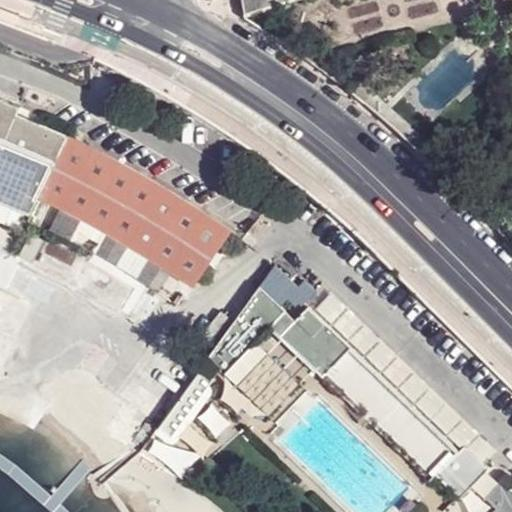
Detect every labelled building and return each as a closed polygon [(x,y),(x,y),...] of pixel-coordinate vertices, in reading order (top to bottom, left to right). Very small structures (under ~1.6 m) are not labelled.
[(243,0),(244,1),(246,16),(259,12),(294,0),(243,0)] [(29,218),(30,218),(42,193),(69,136),(47,128),(18,116),(19,113),(19,112),(6,107),(9,100),(0,96),(0,191),(33,205),(30,212),(32,211),(29,218)] [(22,106),(9,100),(6,107),(19,112),(22,106)] [(192,282),(195,284),(231,229),(189,201),(146,175),(111,156),(70,134),(69,136),(42,193),(51,198),(94,221),(157,259),(192,282)] [(51,198),(42,193),(30,218),(39,222),(51,198)] [(129,273),(177,304),(192,282),(157,259),(94,221),(51,198),(39,222),(61,233),(84,246),(107,259),(129,273)] [(0,361),(11,366),(35,298),(0,285),(0,361)] [(287,309),(261,285),(210,357),(227,374),(273,325),(287,309)] [(308,308),(298,319),(284,335),(433,480),(439,474),(462,450),(310,306),(308,308)] [(273,325),(284,335),(298,319),(287,309),(273,325)] [(173,371),(162,363),(171,350),(158,341),(121,395),(154,418),(167,399),(158,393),(173,371)] [(197,374),(159,426),(174,437),(216,379),(205,370),(201,368),(197,374)] [(463,452),(462,450),(439,474),(464,498),(493,469),(468,446),(463,452)] [(511,511),(511,488),(510,492),(502,484),(485,500),(497,511),(496,511),(511,511)]
